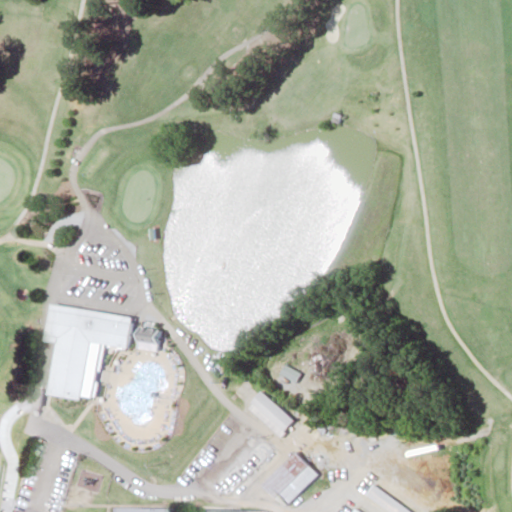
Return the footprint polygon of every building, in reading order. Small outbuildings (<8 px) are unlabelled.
[(130,314),(50,302),(44,340),(55,341),(47,394),(80,399),(85,368),(91,369),(94,348),(125,352),(130,314)] [(247,404),(279,435),(293,420),(261,389),(247,404)] [(221,408),(208,398),(160,459),(174,469),(221,408)] [(80,420),(91,434),(104,423),(93,409),(80,420)] [(387,430),(369,428),(368,438),(386,440),(387,430)] [(317,473),(294,450),(261,483),(284,506),(317,473)] [(412,511),(373,483),(364,494),(389,511),(412,511)]
